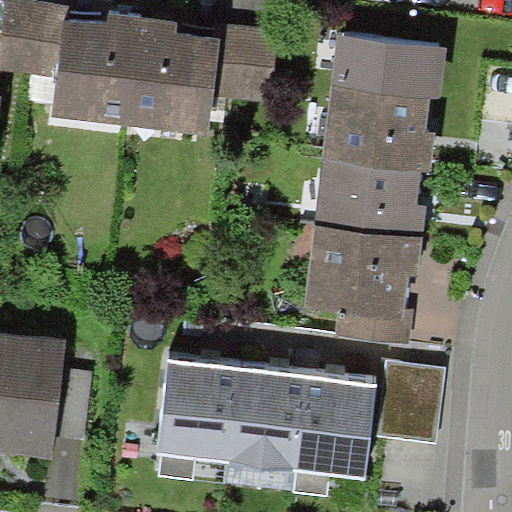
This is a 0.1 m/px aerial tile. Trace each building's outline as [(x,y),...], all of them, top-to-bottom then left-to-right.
[(72,0),(69,0),(2,0),(0,16),(0,64),(57,74),(63,75),(71,12),(72,0)] [(111,7),(110,17),(71,12),(63,75),(57,74),(52,118),(123,125),(139,10),(111,7)] [(182,16),(139,10),(123,125),(214,134),(219,89),(211,88),(219,29),(181,25),(182,16)] [(219,29),(211,88),(219,89),(273,97),(282,27),(221,18),(219,29)] [(433,82),(331,70),(321,154),(423,167),(433,82)] [(423,167),(321,154),(313,221),(415,233),(423,167)] [(415,233),(313,221),(303,299),(335,303),(405,312),(415,233)] [(405,312),(335,303),(331,335),(401,344),(405,312)] [(60,333),(0,326),(0,443),(47,449),(60,333)] [(383,376),(165,351),(156,455),(374,481),(383,376)]
